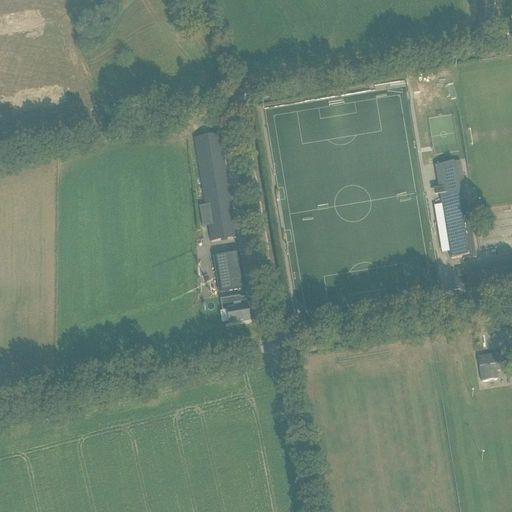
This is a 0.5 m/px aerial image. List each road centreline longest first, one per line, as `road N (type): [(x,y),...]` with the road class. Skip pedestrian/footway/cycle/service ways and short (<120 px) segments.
road 1 (unclassified): [(278,345),(241,102),(473,48),(488,26),(490,0)]
road 2 (unclassified): [(278,345),(0,419)]
road 3 (track): [(241,102),(0,150)]
road 4 (unclassified): [(511,308),(278,345)]
road 5 (unclassified): [(310,511),(278,345)]
